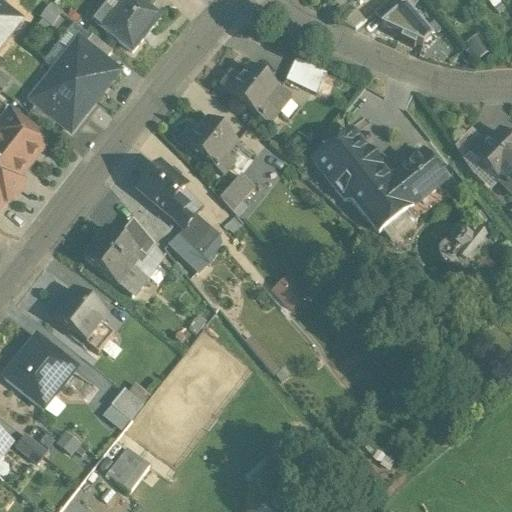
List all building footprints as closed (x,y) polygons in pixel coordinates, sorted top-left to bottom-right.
[(159,20),(133,0),(112,0),(94,24),(132,54),(159,20)] [(396,0),(391,0),(373,16),(382,27),(403,8),(396,0)] [(422,49),(432,41),(403,8),(382,27),(380,29),(401,39),(400,43),(414,50),(415,46),(422,49)] [(0,50),(19,25),(0,10),(0,50)] [(490,51),(480,36),(466,45),(476,60),(490,51)] [(111,54),(91,38),(84,47),(104,63),(111,54)] [(104,63),(84,47),(76,57),(69,52),(54,72),(94,104),(118,75),(104,63)] [(325,77),(295,63),(285,84),(317,98),(325,77)] [(279,94),(251,71),(240,84),(232,77),(221,90),(269,130),(281,116),(269,107),(279,94)] [(94,104),(54,72),(38,92),(44,97),(36,107),(57,123),(71,134),(94,104)] [(0,91),(2,93),(10,82),(0,74),(0,91)] [(57,123),(36,107),(29,116),(49,133),(57,123)] [(45,145),(8,116),(0,126),(0,135),(2,137),(0,139),(0,198),(5,203),(7,204),(12,201),(16,196),(19,191),(20,185),(19,185),(28,173),(25,170),(45,145)] [(237,146),(209,123),(199,135),(192,129),(181,144),(224,178),(234,165),(227,159),(237,146)] [(350,135),(333,148),(348,167),(365,154),(350,135)] [(511,147),(500,136),(488,147),(485,145),(471,159),(499,186),(499,185),(511,173),(511,147)] [(365,154),(348,167),(333,148),(313,164),(344,203),(352,203),(378,236),(408,213),(386,186),(389,184),(378,171),(376,170),(374,171),(365,159),(365,157),(366,156),(365,154)] [(389,184),(386,186),(408,213),(444,184),(423,157),(389,184)] [(188,191),(160,168),(139,194),(166,217),(175,206),(188,191)] [(511,173),(499,185),(511,198),(511,173)] [(254,190),(240,178),(219,200),(233,213),(254,190)] [(195,223),(175,206),(166,217),(184,231),(186,233),(195,223)] [(216,242),(195,223),(186,233),(184,231),(167,249),(197,277),(206,266),(208,265),(200,258),(216,242)] [(154,250),(132,224),(122,236),(143,253),(142,254),(148,258),(154,250)] [(462,250),(457,256),(466,264),(486,239),(477,232),(472,238),(465,233),(456,245),(462,250)] [(118,242),(106,233),(83,263),(115,289),(116,288),(130,269),(139,258),(118,242)] [(142,254),(143,253),(122,236),(118,242),(139,258),(142,254)] [(139,258),(130,269),(146,281),(163,260),(154,250),(148,258),(142,254),(139,258)] [(130,269),(116,288),(131,300),(146,281),(130,269)] [(306,298),(287,278),(272,293),(292,312),(306,298)] [(108,320),(74,293),(52,320),(85,347),(101,327),(108,320)] [(198,318),(189,330),(196,336),(205,323),(198,318)] [(101,327),(85,347),(97,357),(113,337),(101,327)] [(40,342),(24,362),(21,359),(4,381),(43,412),(76,371),(40,342)] [(144,409),(125,395),(114,409),(133,423),(144,409)] [(46,442),(43,446),(24,435),(14,452),(40,466),(52,445),(46,442)] [(99,459),(80,444),(71,455),(86,467),(90,463),(94,466),(99,459)] [(127,455),(110,480),(130,494),(147,470),(127,455)] [(299,511),(277,487),(260,504),(267,511),(299,511)]
